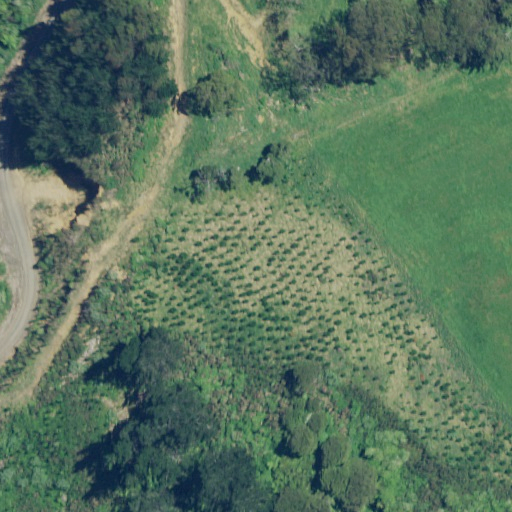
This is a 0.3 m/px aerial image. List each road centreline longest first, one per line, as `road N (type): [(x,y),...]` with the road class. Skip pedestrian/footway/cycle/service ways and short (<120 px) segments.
road 1 (track): [(0,147),(52,0)]
road 2 (track): [(0,329),(12,308),(0,194)]
